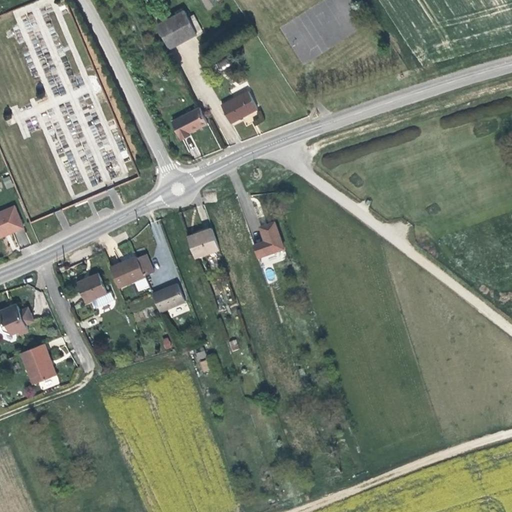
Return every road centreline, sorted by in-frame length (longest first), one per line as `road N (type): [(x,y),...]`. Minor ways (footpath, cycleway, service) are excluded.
road 1 (tertiary): [(178,189),(269,144),(511,64)]
road 2 (track): [(269,144),(511,324)]
road 3 (track): [(511,428),(285,511)]
road 4 (residential): [(0,418),(75,388),(94,369),(39,258)]
road 5 (residential): [(81,0),(178,189)]
road 6 (tertiary): [(39,258),(178,189)]
